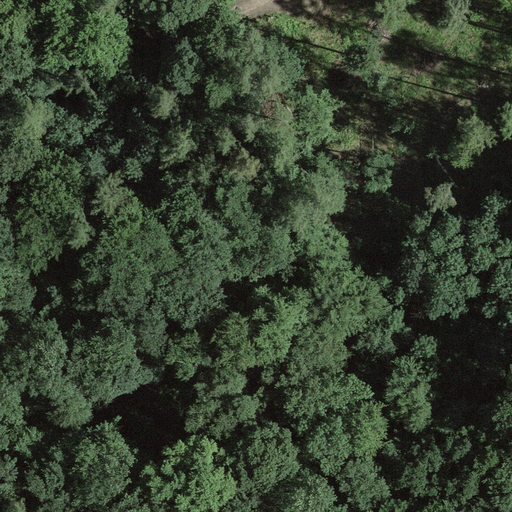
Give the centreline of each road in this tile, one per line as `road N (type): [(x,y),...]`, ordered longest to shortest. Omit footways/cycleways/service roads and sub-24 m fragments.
road 1 (track): [(511,380),(228,511)]
road 2 (track): [(0,153),(252,0)]
